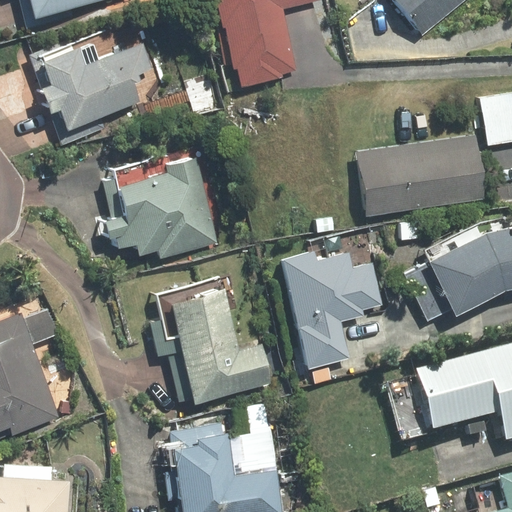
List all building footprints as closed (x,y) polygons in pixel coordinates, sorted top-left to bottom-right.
[(30,0),(34,12),(86,0),(30,0)] [(221,0),(241,82),(295,69),(280,6),(305,0),(221,0)] [(465,0),(402,0),(426,31),(465,0)] [(30,50),(47,107),(58,104),(64,124),(140,102),(131,73),(153,67),(138,18),(30,50)] [(511,88),(472,97),(482,148),(511,141),(511,88)] [(471,135),(353,151),(362,214),(480,198),(471,135)] [(190,145),(111,169),(122,205),(99,211),(110,249),(134,242),(137,251),(158,245),(161,256),(218,239),(190,145)] [(511,280),(511,218),(483,224),(426,254),(455,308),(503,282),(511,280)] [(314,247),(282,254),(306,364),(348,355),(340,319),(365,314),(363,306),(381,302),(372,261),(351,265),(348,251),(317,258),(314,247)] [(223,276),(156,291),(165,334),(174,332),(190,400),(273,381),(263,338),(239,344),(223,276)] [(0,422),(8,420),(11,428),(58,411),(33,341),(59,332),(48,302),(22,311),(20,306),(0,313),(0,422)] [(511,438),(511,343),(481,352),(415,370),(432,428),(497,411),(505,441),(511,438)] [(232,471),(225,420),(170,427),(180,511),(281,511),(275,465),(232,471)] [(0,511),(71,511),(74,474),(51,472),(52,463),(5,460),(5,469),(0,469),(0,511)] [(511,511),(511,472),(498,476),(507,509),(493,511),(511,511)]
